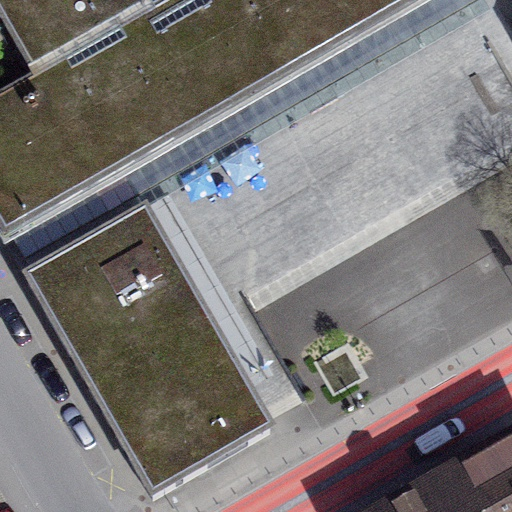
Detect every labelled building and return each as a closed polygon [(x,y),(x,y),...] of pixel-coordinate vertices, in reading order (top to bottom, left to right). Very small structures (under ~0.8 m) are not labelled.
[(251,108),(189,0),(187,0),(155,18),(36,86),(0,105),(0,225),(11,244),(251,108)] [(0,0),(0,23),(36,86),(155,18),(144,0),(0,0)] [(189,0),(251,108),(443,0),(189,0)] [(159,220),(33,292),(152,499),(278,427),(272,417),(159,220)] [(511,511),(511,451),(396,511),(511,511)]
